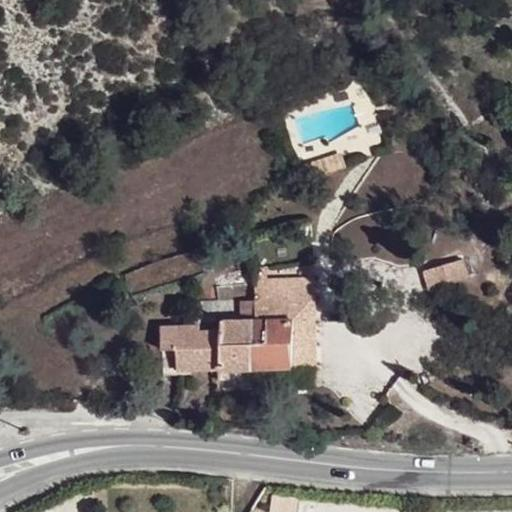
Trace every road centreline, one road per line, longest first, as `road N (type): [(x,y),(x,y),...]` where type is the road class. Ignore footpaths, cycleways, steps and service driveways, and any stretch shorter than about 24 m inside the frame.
road 1 (secondary): [(511,471),(90,446)]
road 2 (unknown): [(511,131),(405,0)]
